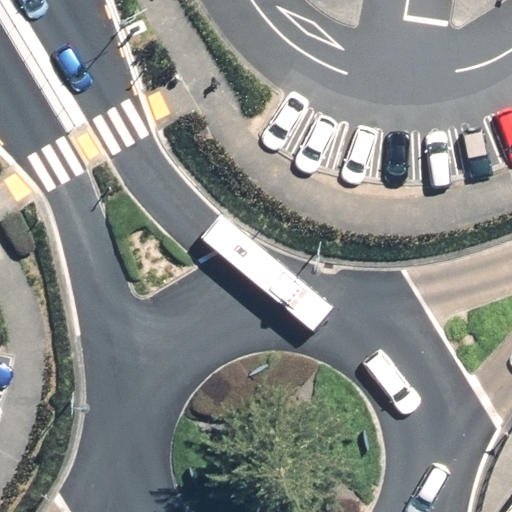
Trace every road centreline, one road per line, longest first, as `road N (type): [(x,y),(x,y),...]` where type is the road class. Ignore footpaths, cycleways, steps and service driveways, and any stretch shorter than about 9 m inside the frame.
road 1 (unclassified): [(141,404),(121,272),(90,192),(0,48)]
road 2 (unclassified): [(64,0),(128,130),(172,192),(302,294)]
road 3 (unclassified): [(302,294),(343,306),(383,334),(411,373),(425,419),(423,467),(405,511)]
road 4 (unclassified): [(141,404),(183,331),(219,307),(302,294)]
